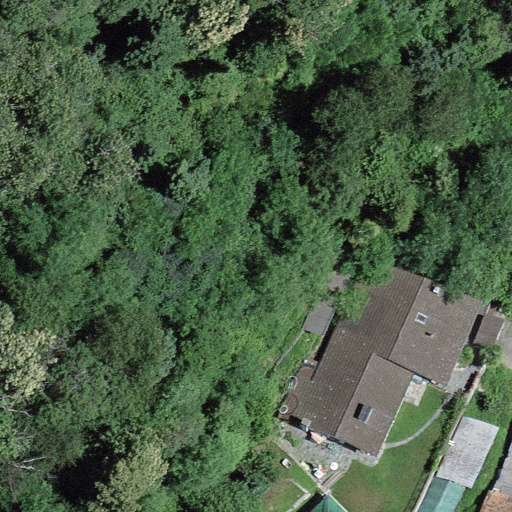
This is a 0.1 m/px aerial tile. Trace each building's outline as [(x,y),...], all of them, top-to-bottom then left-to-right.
[(444,388),(480,302),(363,260),(315,370),(303,363),(278,416),(373,459),(411,372),(444,388)] [(490,350),(500,321),(482,314),(471,343),(490,350)] [(511,497),(511,424),(492,491),(511,497)] [(352,490),(372,511),(381,511),(403,492),(378,466),(352,490)] [(511,511),(511,497),(492,491),(487,489),(479,511),(511,511)]
